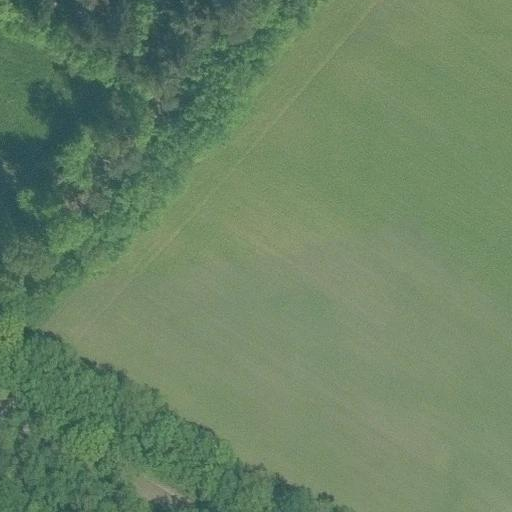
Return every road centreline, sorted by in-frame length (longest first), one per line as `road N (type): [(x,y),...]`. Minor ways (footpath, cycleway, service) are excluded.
road 1 (track): [(247,0),(0,297)]
road 2 (tertiary): [(0,421),(58,436),(177,511)]
